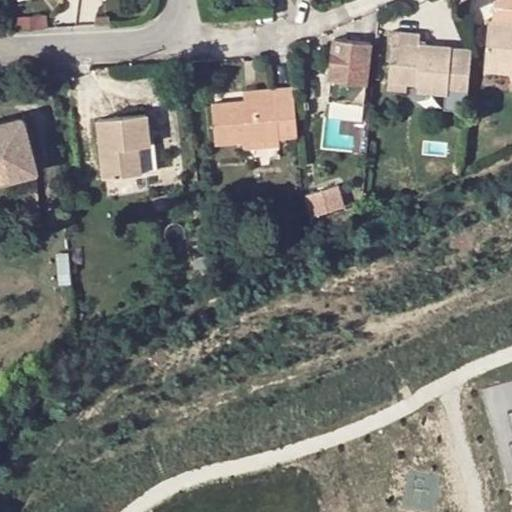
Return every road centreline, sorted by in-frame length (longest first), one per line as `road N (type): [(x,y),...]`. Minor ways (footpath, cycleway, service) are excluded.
road 1 (residential): [(168,24),(205,36),(276,28),(357,0)]
road 2 (residential): [(168,24),(152,39),(0,45)]
